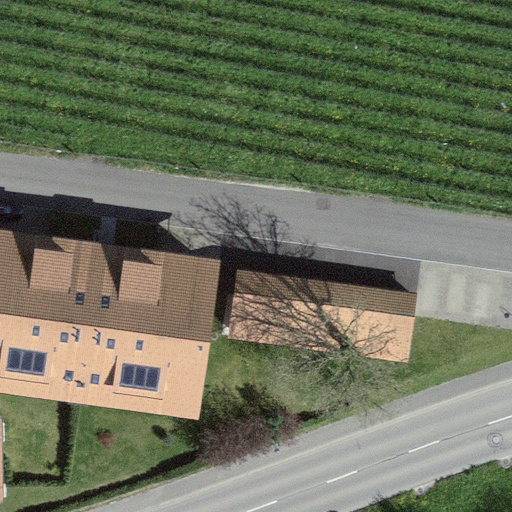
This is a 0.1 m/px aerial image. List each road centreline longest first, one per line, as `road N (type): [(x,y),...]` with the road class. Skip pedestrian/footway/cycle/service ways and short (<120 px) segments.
road 1 (residential): [(0,184),(511,247)]
road 2 (primary): [(244,511),(511,416)]
